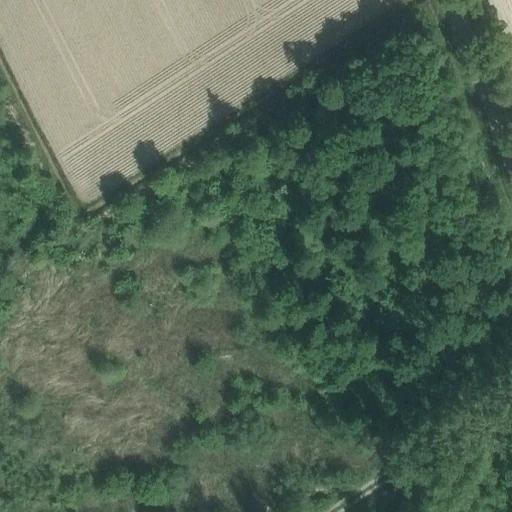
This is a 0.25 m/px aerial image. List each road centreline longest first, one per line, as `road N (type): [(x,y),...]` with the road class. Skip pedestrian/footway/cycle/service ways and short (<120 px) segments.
road 1 (track): [(323,511),(511,383)]
road 2 (unclassified): [(511,153),(449,0)]
